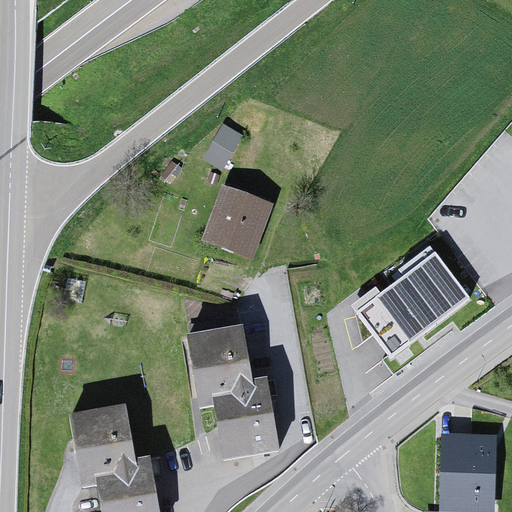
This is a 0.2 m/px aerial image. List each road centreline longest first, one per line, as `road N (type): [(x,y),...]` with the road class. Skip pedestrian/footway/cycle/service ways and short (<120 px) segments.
road 1 (primary): [(7,236),(313,0)]
road 2 (unclassified): [(7,236),(14,0)]
road 3 (unclassified): [(0,449),(7,236)]
road 4 (tertiary): [(343,455),(511,324)]
road 5 (trunk): [(0,97),(132,0)]
